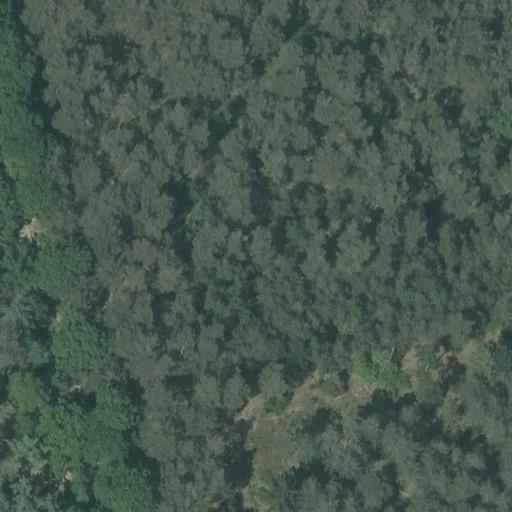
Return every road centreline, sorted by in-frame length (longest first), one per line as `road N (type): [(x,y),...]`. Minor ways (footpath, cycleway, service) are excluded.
road 1 (track): [(159,511),(11,0)]
road 2 (track): [(234,0),(511,148)]
